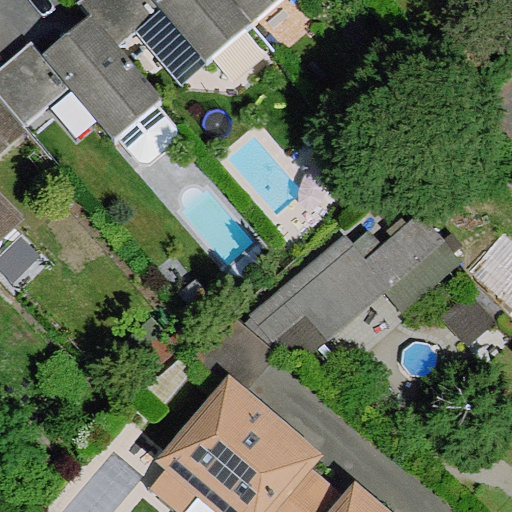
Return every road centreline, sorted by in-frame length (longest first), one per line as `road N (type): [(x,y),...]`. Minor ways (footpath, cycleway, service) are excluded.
road 1 (unknown): [(511,505),(376,370)]
road 2 (unknown): [(390,511),(294,425)]
